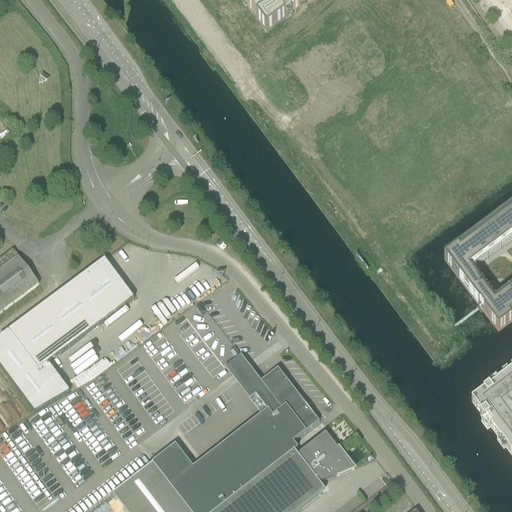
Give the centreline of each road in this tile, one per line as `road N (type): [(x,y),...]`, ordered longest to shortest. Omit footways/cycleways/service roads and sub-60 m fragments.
road 1 (secondary): [(465,511),(184,146)]
road 2 (secondary): [(179,163),(444,511)]
road 3 (unclassified): [(404,484),(217,262),(124,225),(102,205)]
road 4 (unclassified): [(102,205),(80,153),(71,55),(31,0)]
road 5 (secondary): [(53,0),(168,148)]
road 6 (secondary): [(184,146),(74,0)]
road 7 (unknown): [(164,240),(128,320),(56,375)]
road 8 (unknown): [(170,427),(56,511)]
road 9 (unknown): [(170,427),(193,446),(237,415),(243,404),(229,384)]
